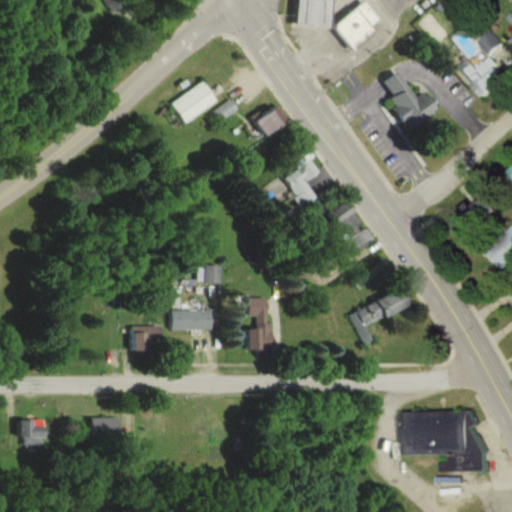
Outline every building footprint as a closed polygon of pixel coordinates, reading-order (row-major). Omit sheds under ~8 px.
[(99,0),(109,14),(121,6),(116,0),(99,0)] [(301,0),(299,21),(334,24),(335,0),(301,0)] [(338,26),(368,1),(383,19),(374,26),(380,33),(359,51),(338,26)] [(492,56),(504,46),(492,32),(478,43),(491,58),(477,70),(481,75),(474,82),(488,97),(510,78),(492,56)] [(415,98),(395,72),(378,85),(411,129),(436,110),(423,92),(415,98)] [(183,123),(215,101),(201,81),(169,103),(183,123)] [(216,111),(222,117),(233,107),(227,101),(216,111)] [(263,136),(286,121),(274,104),(252,120),(263,136)] [(315,199),(303,181),(318,172),(302,146),(288,155),(294,165),(279,175),(300,208),(315,199)] [(507,219),(495,196),(459,215),(471,239),(507,219)] [(370,240),(345,202),(321,218),(346,256),(370,240)] [(511,240),(488,240),(488,263),(511,263),(511,240)] [(345,313),(360,348),(370,344),(363,327),(408,307),(401,290),(345,313)] [(246,299),(246,317),(253,317),(253,328),(244,328),(244,351),(265,350),(264,299),(246,299)] [(209,310),(169,310),(169,330),(209,330),(209,310)] [(128,352),(159,352),(159,326),(128,326),(128,352)] [(440,472),(483,472),(482,412),(402,412),(402,457),(440,457),(440,472)] [(87,418),(87,446),(117,446),(117,418),(87,418)] [(44,423),(15,423),(15,442),(44,442),(44,423)]
